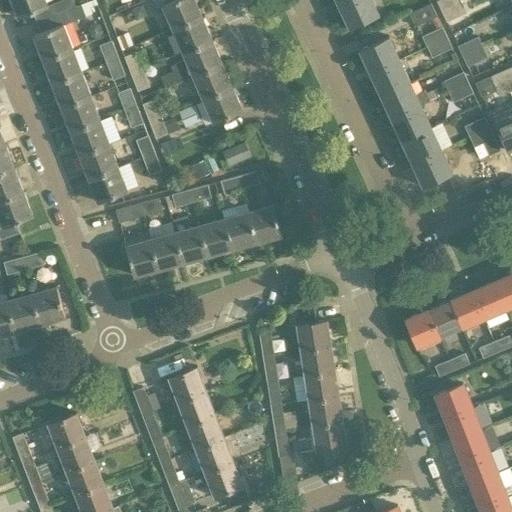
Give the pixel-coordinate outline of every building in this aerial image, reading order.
[(32,12),(36,22),(75,7),(72,0),(61,0),(47,6),(44,0),(11,0),(18,17),(32,12)] [(34,35),(43,59),(72,47),(63,23),(85,15),(92,12),(90,7),(96,5),(93,0),(75,7),(36,22),(40,32),(34,35)] [(162,6),(172,28),(200,16),(193,0),(153,0),(157,8),(162,6)] [(378,14),(372,0),(347,0),(337,5),(348,28),(378,14)] [(436,1),(441,11),(461,1),(460,0),(437,0),(436,1)] [(463,0),(461,1),(441,11),(446,21),(489,0),(463,0)] [(421,36),(426,46),(447,37),(430,3),(408,13),(414,26),(431,18),(436,29),(421,36)] [(172,28),(182,51),(211,39),(200,16),(172,28)] [(128,31),(116,36),(121,50),(125,48),(124,47),(133,44),(128,31)] [(368,73),(399,58),(406,55),(402,46),(395,49),(388,35),(357,49),(368,73)] [(457,45),(462,56),(482,47),(477,36),(457,45)] [(447,37),(426,46),(431,56),(452,47),(447,37)] [(165,87),(192,75),(221,62),(211,39),(182,51),(185,60),(171,66),(172,71),(160,76),(165,87)] [(105,62),(118,57),(111,40),(99,44),(105,62)] [(43,59),(52,82),(81,71),(72,47),(43,59)] [(482,47),(462,56),(467,66),(487,57),(482,47)] [(123,56),(130,74),(143,69),(136,51),(123,56)] [(118,57),(105,62),(112,80),(124,75),(118,57)] [(368,73),(379,95),(410,81),(399,58),(368,73)] [(192,75),(202,98),(231,86),(221,62),(192,75)] [(511,69),(511,67),(500,71),(509,91),(511,90),(511,69)] [(143,69),(130,74),(137,91),(149,86),(143,69)] [(52,82),(61,106),(90,95),(81,71),(52,82)] [(442,80),(448,91),(468,81),(463,71),(442,80)] [(498,96),(509,91),(500,71),(490,76),(496,89),(498,96)] [(475,82),(481,96),(496,89),(490,76),(475,82)] [(379,95),(389,118),(420,103),(429,99),(424,89),(415,93),(410,81),(379,95)] [(468,81),(448,91),(453,101),(473,92),(468,81)] [(241,109),(231,86),(202,98),(213,122),(241,109)] [(117,92),(124,109),(136,104),(129,87),(117,92)] [(61,106),(70,130),(99,119),(90,95),(61,106)] [(141,103),(149,121),(161,116),(154,99),(141,103)] [(389,118),(400,141),(431,126),(420,103),(389,118)] [(136,104),(124,109),(131,127),(143,122),(136,104)] [(462,122),(485,114),(482,104),(459,111),(462,122)] [(507,151),(511,149),(511,113),(494,121),(507,151)] [(161,116),(149,121),(155,138),(181,128),(177,116),(163,122),(161,116)] [(464,125),(469,136),(489,126),(484,116),(464,125)] [(70,130),(79,153),(108,142),(99,119),(70,130)] [(400,141),(410,163),(441,149),(431,126),(400,141)] [(489,126),(469,136),(474,146),(482,142),(488,155),(500,149),(489,126)] [(161,170),(154,152),(148,135),(135,139),(149,174),(161,170)] [(228,165),(251,155),(245,140),(222,150),(228,165)] [(79,153),(88,177),(118,166),(108,142),(79,153)] [(0,173),(13,168),(4,144),(0,145),(0,173)] [(452,172),(441,149),(410,163),(421,186),(452,172)] [(218,166),(213,154),(192,164),(198,176),(218,166)] [(127,190),(118,166),(88,177),(98,202),(127,190)] [(0,173),(0,200),(22,192),(13,168),(0,173)] [(256,170),(238,175),(241,188),(260,183),(256,170)] [(223,193),(241,188),(238,175),(220,180),(223,193)] [(207,184),(189,189),(193,201),(211,197),(207,184)] [(175,206),(193,201),(189,189),(171,194),(175,206)] [(22,192),(0,200),(0,220),(3,227),(0,228),(0,236),(1,240),(19,234),(15,222),(32,216),(22,192)] [(158,197),(140,202),(143,215),(162,210),(158,197)] [(118,222),(143,215),(140,202),(115,209),(118,222)] [(247,210),(255,241),(280,234),(272,204),(247,210)] [(247,210),(223,217),(231,247),(255,241),(247,210)] [(223,217),(198,224),(207,254),(231,247),(223,217)] [(198,224),(174,231),(182,261),(207,254),(198,224)] [(161,226),(148,230),(158,267),(182,261),(174,231),(163,234),(161,226)] [(133,274),(158,267),(148,230),(124,237),(126,244),(125,244),(133,274)] [(21,256),(24,269),(42,264),(39,251),(21,256)] [(6,274),(24,269),(21,256),(3,261),(6,274)] [(511,273),(494,281),(506,308),(511,305),(511,273)] [(494,281),(472,290),(484,317),(506,308),(494,281)] [(31,293),(40,323),(65,316),(56,286),(31,293)] [(472,290),(450,300),(462,327),(484,317),(472,290)] [(31,293),(7,300),(15,330),(40,323),(31,293)] [(7,300),(0,301),(0,333),(15,330),(7,300)] [(450,300),(428,309),(440,336),(462,327),(450,300)] [(417,346),(440,336),(428,309),(406,318),(417,346)] [(301,349),(330,344),(326,319),(297,323),(301,349)] [(258,330),(262,355),(273,353),(269,328),(258,330)] [(493,340),(498,351),(511,345),(511,341),(508,334),(493,340)] [(482,357),(498,351),(493,340),(478,347),(482,357)] [(301,349),(305,374),(334,369),(330,344),(301,349)] [(181,351),(172,355),(174,360),(183,357),(184,359),(192,356),(189,347),(181,350),(181,351)] [(449,357),(454,369),(469,362),(464,351),(449,357)] [(273,353),(262,355),(266,380),(277,378),(273,353)] [(439,375),(454,369),(449,357),(434,364),(439,375)] [(178,401),(205,390),(195,366),(169,376),(178,401)] [(305,374),(309,399),(338,394),(334,369),(305,374)] [(266,380),(270,405),(281,403),(277,378),(266,380)] [(444,416),(472,405),(463,383),(436,394),(444,416)] [(142,415),(153,410),(160,408),(154,392),(146,394),(143,386),(132,390),(142,415)] [(178,401),(187,424),(214,414),(205,390),(178,401)] [(309,399),(312,423),(341,419),(338,394),(309,399)] [(281,403),(270,405),(274,430),(285,428),(281,403)] [(444,416),(453,438),(480,427),(472,405),(444,416)] [(153,410),(142,415),(151,438),(161,434),(153,410)] [(58,447),(84,437),(75,412),(48,422),(58,447)] [(187,424),(196,448),(222,437),(214,414),(187,424)] [(345,445),(341,419),(312,423),(316,449),(345,445)] [(461,460),(489,449),(480,427),(453,438),(461,460)] [(289,454),(285,428),(274,430),(278,456),(289,454)] [(12,436),(21,461),(32,457),(23,432),(12,436)] [(151,438),(160,461),(170,457),(161,434),(151,438)] [(58,447),(67,470),(93,460),(84,437),(58,447)] [(196,448),(205,471),(231,461),(222,437),(196,448)] [(462,460),(470,482),(498,471),(489,449),(462,460)] [(32,457),(21,461),(30,484),(41,480),(32,457)] [(170,457),(160,461),(168,485),(186,478),(184,473),(177,476),(170,457)] [(67,470),(76,494),(102,484),(93,460),(67,470)] [(241,485),(231,461),(205,471),(214,495),(241,485)] [(470,482),(479,504),(506,494),(498,471),(470,482)] [(186,478),(168,485),(178,509),(195,503),(186,478)] [(30,484),(39,508),(50,504),(41,480),(30,484)] [(76,494),(82,511),(98,511),(111,507),(102,484),(76,494)] [(511,511),(511,507),(506,494),(479,504),(481,511),(511,511)]
